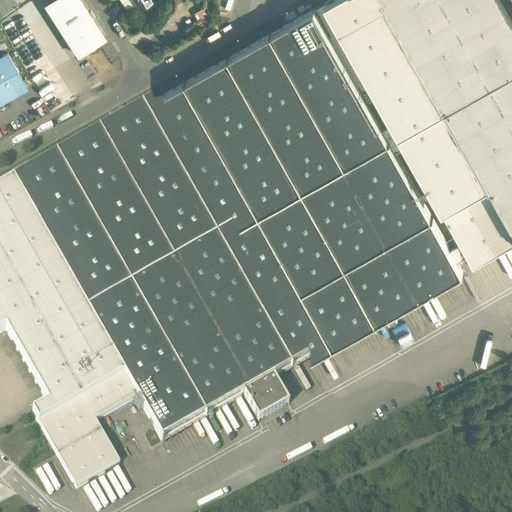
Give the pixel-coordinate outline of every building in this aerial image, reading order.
[(15,0),(0,0),(0,14),(18,3),(15,0)] [(105,38),(80,0),(52,0),(45,5),(78,55),(105,38)] [(325,4),(315,10),(360,90),(366,86),(386,122),(380,125),(457,261),(467,255),(473,266),(511,243),(511,15),(503,0),(330,0),(325,3),(325,4)] [(29,9),(7,20),(12,31),(35,21),(29,9)] [(314,9),(184,83),(333,346),(463,272),(457,261),(380,125),(386,122),(366,86),(360,90),(314,9)] [(7,53),(0,57),(0,101),(26,87),(7,53)] [(333,346),(184,83),(13,180),(124,376),(137,399),(162,443),(333,346)] [(13,180),(0,186),(0,332),(6,329),(48,404),(32,413),(38,424),(124,376),(13,180)] [(120,465),(95,422),(137,399),(124,376),(38,424),(76,490),(120,465)]
